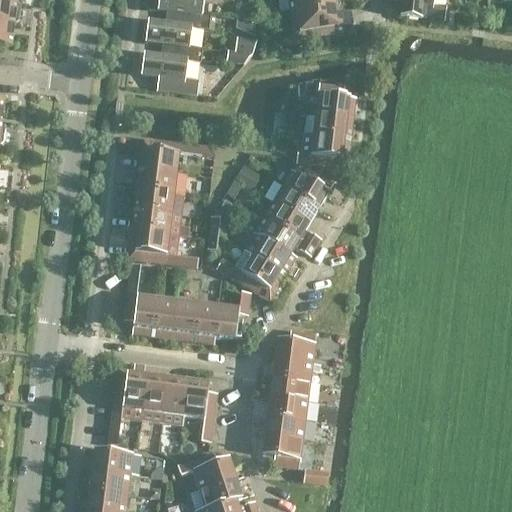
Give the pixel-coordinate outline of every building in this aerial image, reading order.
[(159,0),(158,14),(167,16),(202,20),(205,0),(213,1),(213,0),(159,0)] [(288,0),(291,16),(335,9),(334,0),(335,0),(288,0)] [(434,8),(434,0),(389,0),(389,5),(401,6),(400,19),(445,24),(447,9),(434,8)] [(17,6),(0,3),(0,25),(14,27),(17,6)] [(254,26),(252,8),(242,7),(240,24),(254,26)] [(335,9),(291,16),(295,44),(334,37),(334,32),(339,31),(339,30),(352,28),(351,16),(337,18),(335,9)] [(162,49),(190,52),(192,32),(212,34),(213,21),(202,20),(167,16),(165,28),(148,25),(145,46),(162,49)] [(14,27),(0,25),(0,49),(11,51),(14,27)] [(234,56),(254,58),(258,46),(237,43),(234,56)] [(201,53),(190,52),(162,49),(161,60),(144,58),(141,80),(158,81),(157,95),(198,100),(199,85),(186,83),(188,65),(199,66),(201,53)] [(254,58),(234,56),(229,55),(227,66),(245,68),(254,58)] [(314,119),(353,123),(355,103),(343,101),(344,92),(319,89),(317,98),(316,98),(314,119)] [(351,143),(353,123),(314,119),(312,139),(351,143)] [(351,143),(312,139),(303,138),(301,159),(297,158),(296,167),(335,172),(336,163),(348,164),(351,143)] [(142,153),(139,174),(177,178),(180,158),(203,160),(204,152),(154,146),(143,144),(142,153)] [(175,199),(177,178),(139,174),(136,194),(175,199)] [(241,174),(236,183),(246,189),(251,181),(241,174)] [(291,174),(281,190),(318,213),(328,197),(332,190),(307,174),(302,181),(291,174)] [(193,179),(191,193),(204,195),(205,181),(193,179)] [(309,228),(318,213),(281,190),(272,206),(309,228)] [(185,200),(175,199),(136,194),(134,214),(183,220),(185,200)] [(226,203),(219,215),(233,224),(240,212),(226,203)] [(309,228),(272,206),(263,221),(315,253),(321,244),(305,235),(309,228)] [(183,220),(134,214),(131,234),(180,240),(183,220)] [(209,238),(218,239),(220,222),(211,221),(209,238)] [(253,237),(296,262),(291,259),(294,252),(310,262),(315,253),(263,221),(253,237)] [(178,261),(180,240),(131,234),(129,255),(127,264),(134,265),(197,273),(198,264),(178,261)] [(285,279),(296,262),(253,237),(257,240),(263,243),(252,260),(285,279)] [(218,239),(209,238),(207,255),(216,256),(218,239)] [(221,265),(217,273),(260,299),(270,305),(274,298),(285,279),(252,260),(241,277),(221,265)] [(240,346),(243,324),(238,324),(238,319),(247,320),(250,298),(241,297),(239,313),(137,300),(141,270),(132,269),(125,325),(134,326),(132,339),(214,349),(215,344),(235,346),(235,345),(240,346)] [(275,363),(314,368),(316,349),(315,349),(316,340),(291,337),(290,346),(277,344),(275,363)] [(314,368),(275,363),(272,382),(311,387),(314,368)] [(121,423),(142,425),(148,378),(119,374),(109,450),(117,451),(121,423)] [(162,428),(168,380),(148,378),(142,425),(162,428)] [(182,431),(184,421),(189,383),(168,380),(162,428),(182,431)] [(311,387),(272,382),(270,401),(309,406),(311,387)] [(209,386),(189,383),(184,421),(204,424),(201,446),(210,447),(216,399),(207,397),(209,386)] [(309,406),(270,401),(267,421),(306,426),(309,406)] [(306,426),(267,421),(265,440),(304,445),(306,426)] [(301,465),(304,445),(265,440),(262,460),(274,461),(273,470),(299,473),(300,464),(301,465)] [(92,474),(131,479),(133,459),(95,454),(92,474)] [(192,476),(198,495),(235,483),(228,463),(217,467),(214,459),(178,471),(181,480),(192,476)] [(131,479),(92,474),(90,495),(129,500),(131,479)] [(304,475),(303,488),(327,491),(328,478),(304,475)] [(235,483),(198,495),(203,511),(209,511),(235,505),(241,503),(235,483)] [(127,511),(129,500),(90,495),(87,511),(127,511)]
